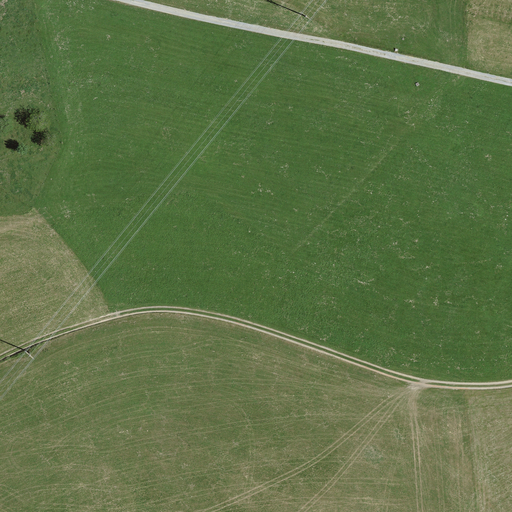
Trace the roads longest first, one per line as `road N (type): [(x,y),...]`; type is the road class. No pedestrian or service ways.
road 1 (track): [(511,382),(443,384),(394,374),(266,329),(171,309),(98,320),(0,359)]
road 2 (residential): [(511,84),(123,0)]
